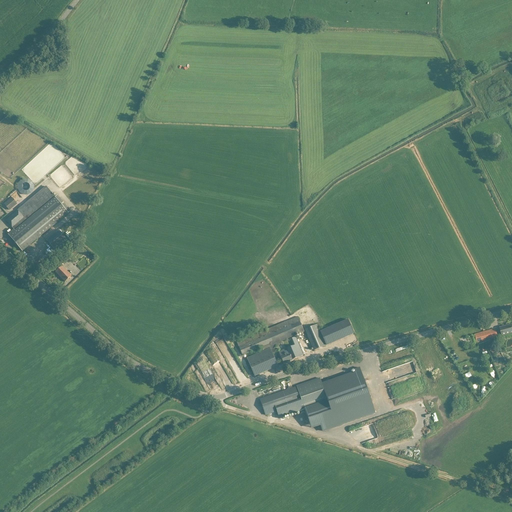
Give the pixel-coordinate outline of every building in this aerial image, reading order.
[(8,234),(22,251),(68,213),(47,187),(6,220),(10,225),(12,223),(14,225),(12,227),(14,230),(8,234),(8,235),(8,234)] [(9,210),(17,204),(12,197),(4,204),(9,210)] [(66,254),(69,258),(76,252),(73,248),(66,254)] [(58,261),(62,265),(68,260),(64,255),(58,261)] [(55,272),(65,282),(72,276),(62,265),(55,272)] [(241,340),(237,342),(242,355),(260,348),(262,351),(270,348),(247,358),(255,376),(278,366),(271,350),(273,349),(272,347),(281,343),(280,341),(303,332),(297,316),(241,340)] [(327,328),(333,342),(354,333),(348,319),(327,328)] [(317,324),(304,330),(314,351),(333,342),(327,328),(320,331),(317,324)] [(511,325),(511,324),(500,328),(502,336),(511,333),(511,325)] [(495,329),(475,334),(477,343),(498,337),(495,329)] [(284,364),(303,355),(295,337),(291,339),(293,346),(279,352),(284,364)] [(267,397),(260,399),(265,415),(273,412),(277,411),(279,418),(305,409),(311,428),(320,424),(322,431),(375,413),(359,368),(354,370),(355,373),(322,384),(320,379),(297,386),(292,388),(291,386),(288,387),(289,389),(267,397)]
